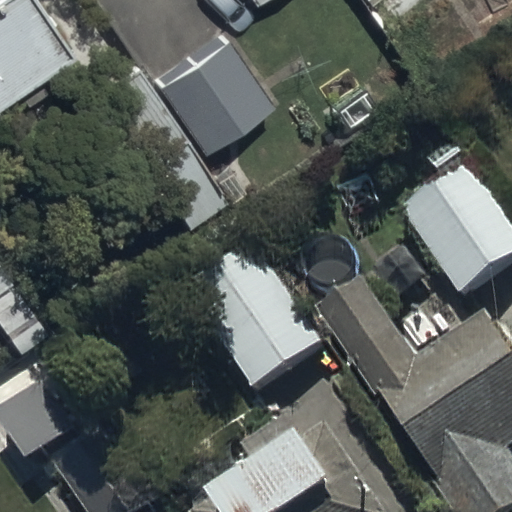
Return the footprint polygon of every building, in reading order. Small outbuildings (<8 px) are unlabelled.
[(0,0),(0,93),(66,49),(33,0),(0,0)] [(266,100),(221,32),(142,85),(187,153),(266,100)] [(282,176),(257,135),(220,158),(244,199),(282,176)] [(511,219),(474,165),(404,213),(465,300),(511,268),(511,219)] [(190,264),(243,223),(203,172),(150,214),(190,264)] [(325,346),(256,247),(188,294),(257,393),(325,346)] [(371,285),(322,319),(454,511),(511,511),(511,354),(489,322),(426,365),(371,285)] [(163,511),(111,434),(88,400),(62,418),(85,453),(60,470),(88,511),(163,511)] [(386,511),(329,430),(303,447),(286,422),(244,451),(262,477),(211,511),(386,511)]
